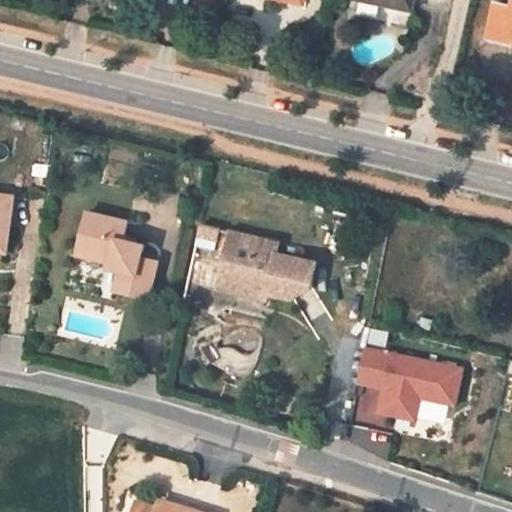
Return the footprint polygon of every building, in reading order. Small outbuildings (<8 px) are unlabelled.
[(378,18),(381,3),(366,0),(357,0),(355,12),(378,18)] [(366,0),(381,3),(411,10),(413,0),(366,0)] [(511,7),(497,4),(490,36),(511,41),(511,7)] [(16,197),(0,194),(0,251),(7,252),(16,197)] [(128,221),(89,212),(81,249),(113,256),(111,268),(120,270),(117,290),(151,298),(158,262),(142,258),(145,245),(125,241),(128,221)] [(311,287),(316,262),(276,254),(279,242),(232,231),(224,270),(251,275),(247,294),(266,298),(268,292),(293,297),(311,287)] [(224,270),(220,289),(247,294),(251,275),(224,270)] [(463,369),(368,349),(360,386),(383,390),(378,414),(418,422),(422,400),(455,407),(463,369)] [(204,511),(160,499),(158,507),(174,511),(204,511)] [(174,511),(158,507),(137,501),(134,511),(174,511)]
